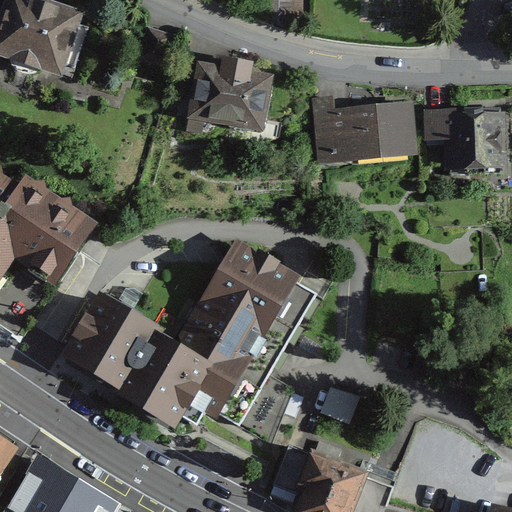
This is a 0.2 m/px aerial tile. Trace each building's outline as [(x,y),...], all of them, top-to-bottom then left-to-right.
[(4,0),(0,12),(0,57),(8,60),(9,60),(11,64),(13,67),(17,70),(20,72),(24,73),(29,74),(33,73),(37,72),(40,70),(63,78),(66,67),(74,70),(88,28),(80,25),(84,12),(48,0),(4,0)] [(271,0),(271,24),(302,30),(301,0),(271,0)] [(163,68),(172,34),(147,27),(137,60),(163,68)] [(187,119),(189,119),(187,131),(202,134),(204,122),(265,132),(275,74),(252,70),(253,62),(223,57),(221,65),(197,61),(187,119)] [(333,96),(311,98),(318,164),(417,155),(412,101),(334,109),(333,96)] [(444,171),(450,171),(451,175),(500,174),(500,169),(508,169),(506,112),(484,113),(483,107),(463,108),(464,113),(457,114),(457,108),(423,109),(424,142),(443,142),(444,171)] [(18,185),(2,174),(0,167),(0,166),(0,282),(14,261),(55,288),(98,224),(72,206),(70,197),(62,199),(45,188),(44,180),(35,181),(25,175),(18,185)] [(304,317),(308,320),(318,304),(313,301),(317,294),(297,282),(300,277),(279,264),(280,262),(258,249),(257,251),(235,239),(175,342),(239,380),(219,415),(270,444),(293,388),(270,375),(273,369),(278,372),(288,356),(283,353),(289,342),(294,345),(303,329),(298,326),(304,317)] [(239,380),(175,342),(163,335),(165,330),(98,291),(60,357),(109,385),(106,391),(174,430),(182,417),(196,425),(204,412),(216,420),(219,415),(239,380)] [(13,332),(0,323),(0,340),(5,344),(13,332)] [(305,334),(298,346),(323,361),(330,349),(305,334)] [(349,425),(360,396),(329,388),(319,413),(349,425)] [(360,468),(338,459),(341,450),(319,441),(315,451),(310,449),(308,454),(289,446),(273,487),(301,497),(295,511),(353,511),(354,511),(353,511),(383,511),(384,509),(398,473),(363,459),(360,468)] [(0,443),(0,463),(9,450),(0,443)] [(117,508),(119,504),(37,456),(4,511),(122,511),(123,511),(117,508)]
